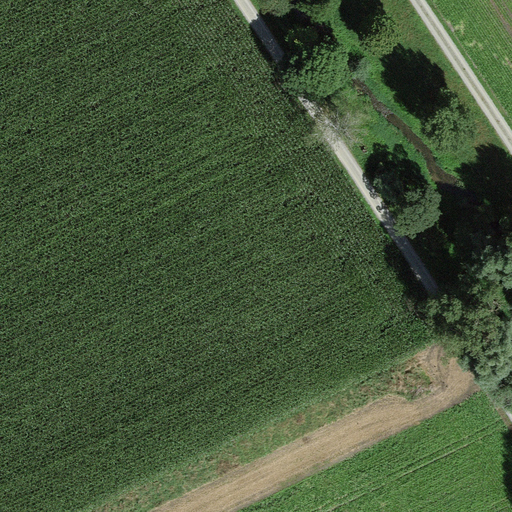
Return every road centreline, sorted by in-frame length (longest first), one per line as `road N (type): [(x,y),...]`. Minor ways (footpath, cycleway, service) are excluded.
road 1 (track): [(511,421),(237,0)]
road 2 (track): [(511,160),(406,0)]
